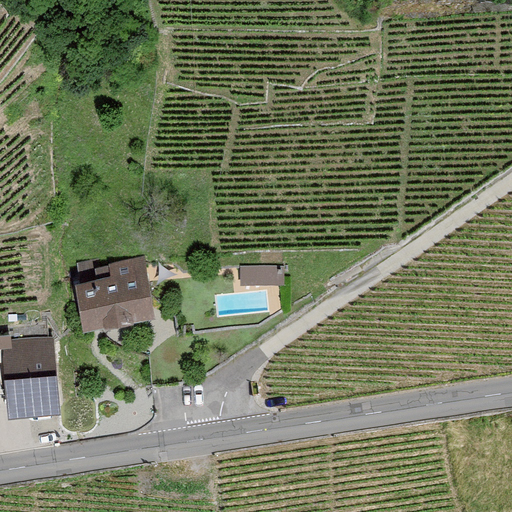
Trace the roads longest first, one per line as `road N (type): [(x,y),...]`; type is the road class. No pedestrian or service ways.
road 1 (tertiary): [(511,389),(0,467)]
road 2 (track): [(206,437),(217,383),(511,178)]
